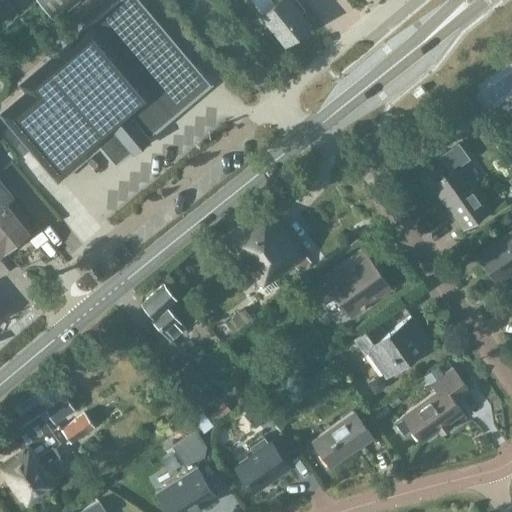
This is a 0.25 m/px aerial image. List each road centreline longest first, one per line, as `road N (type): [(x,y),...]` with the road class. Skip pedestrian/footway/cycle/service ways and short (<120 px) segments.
road 1 (residential): [(275,104),(52,296),(75,322)]
road 2 (tertiary): [(75,322),(301,139)]
road 3 (residential): [(511,379),(379,196)]
road 4 (residential): [(397,0),(275,104)]
road 5 (residential): [(343,511),(485,473)]
